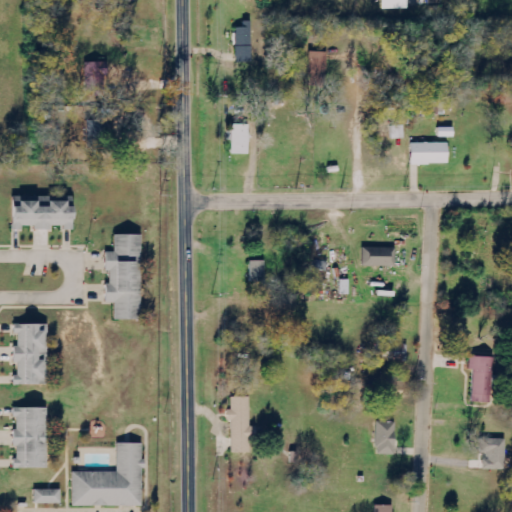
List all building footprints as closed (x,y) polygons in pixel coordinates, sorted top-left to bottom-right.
[(377,0),(378,10),(404,9),(403,0),(377,0)] [(241,28),(233,28),(233,62),(251,61),(250,21),(241,21),(241,28)] [(325,52),(308,52),(307,76),(325,77),(325,52)] [(228,154),(246,154),(247,125),(229,124),(228,154)] [(389,126),(389,139),(401,138),(401,126),(389,126)] [(407,164),(444,164),(444,143),(407,143),(407,164)] [(68,199),(9,199),(9,233),(68,232),(68,199)] [(137,323),(137,237),(111,237),(111,254),(102,254),(102,305),(111,305),(111,323),(137,323)] [(393,267),(393,248),(360,247),(359,266),(393,267)] [(249,281),(264,281),(264,261),(248,261),(249,281)] [(325,262),(305,261),(305,271),(316,271),(316,272),(324,272),(325,262)] [(42,388),(42,327),(10,327),(10,388),(42,388)] [(468,402),(489,403),(490,357),(469,356),(468,402)] [(247,426),(247,397),(228,397),(228,410),(224,410),(224,421),(229,421),(229,453),(247,453),(247,438),(253,438),(253,426),(247,426)] [(42,411),(9,411),(9,472),(42,472),(42,411)] [(391,455),(392,422),(374,421),(373,454),(391,455)] [(503,470),(504,439),(479,439),(479,457),(481,457),(481,469),(503,470)] [(69,475),(69,509),(138,509),(138,447),(114,446),(114,475),(69,475)] [(56,492),(31,492),(31,507),(56,507),(56,492)]
